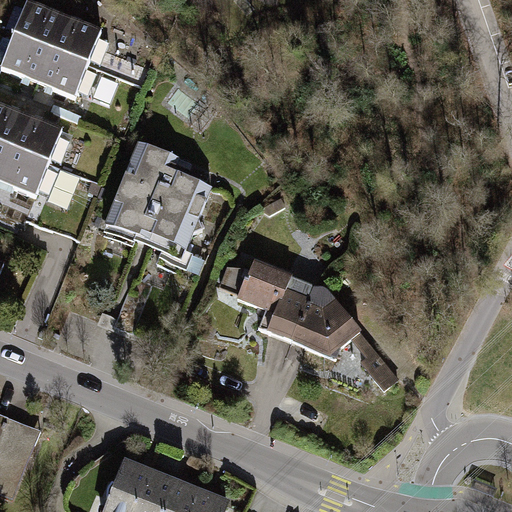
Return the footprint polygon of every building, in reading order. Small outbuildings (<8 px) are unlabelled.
[(51,15),(28,6),(25,12),(15,8),(6,31),(16,35),(15,39),(52,53),(65,22),(50,16),(51,15)] [(65,22),(52,53),(89,68),(91,64),(101,68),(110,45),(100,41),(102,35),(79,26),(78,27),(65,22)] [(52,53),(15,39),(13,43),(3,39),(0,46),(0,63),(4,65),(2,72),(25,81),(26,79),(39,85),(52,53)] [(89,68),(52,53),(39,85),(53,90),(53,92),(76,101),(78,94),(88,98),(97,76),(87,72),(89,68)] [(0,146),(12,152),(25,120),(11,115),(12,113),(0,108),(0,146)] [(81,118),(56,108),(54,115),(78,125),(81,118)] [(25,120),(12,152),(49,167),(51,162),(61,166),(70,144),(60,140),(63,133),(40,124),(39,126),(25,120)] [(0,183),(12,152),(0,146),(0,183)] [(192,167),(139,147),(107,230),(136,241),(136,242),(164,253),(164,252),(184,260),(186,255),(193,237),(203,233),(199,223),(211,191),(187,181),(192,167)] [(12,152),(0,183),(14,189),(14,190),(36,199),(39,193),(49,197),(58,175),(48,171),(49,167),(12,152)] [(81,179),(49,167),(48,171),(58,175),(49,197),(47,203),(68,212),(81,179)] [(136,241),(107,230),(104,237),(133,249),(136,242),(136,241)] [(184,260),(164,252),(164,253),(158,267),(177,275),(179,269),(187,273),(193,258),(186,255),(184,260)] [(293,345),(307,309),(284,300),(291,282),(292,280),(255,265),(251,275),(242,272),(229,271),(221,291),(240,297),(238,301),(261,310),(259,314),(265,318),(260,332),(293,345)] [(313,295),(314,294),(311,289),(291,282),(284,300),(307,309),(313,295)] [(307,309),(293,345),(336,362),(340,351),(352,342),(360,335),(326,294),(323,293),(320,293),(316,293),(314,294),(313,295),(307,309)] [(352,342),(368,361),(376,355),(360,335),(352,342)] [(368,361),(362,366),(385,393),(398,382),(376,355),(368,361)] [(0,440),(7,422),(8,420),(0,416),(0,440)] [(20,427),(7,422),(0,440),(0,498),(13,504),(19,489),(14,487),(22,467),(27,469),(35,448),(30,446),(36,432),(21,426),(20,427)] [(137,511),(151,477),(125,467),(117,488),(113,487),(110,489),(109,493),(108,497),(108,501),(111,502),(107,511),(137,511)] [(166,511),(177,487),(151,477),(137,511),(166,511)] [(473,489),(494,497),(496,490),(476,482),(473,489)] [(195,511),(201,497),(177,487),(166,511),(195,511)] [(225,511),(227,508),(201,497),(195,511),(225,511)]
